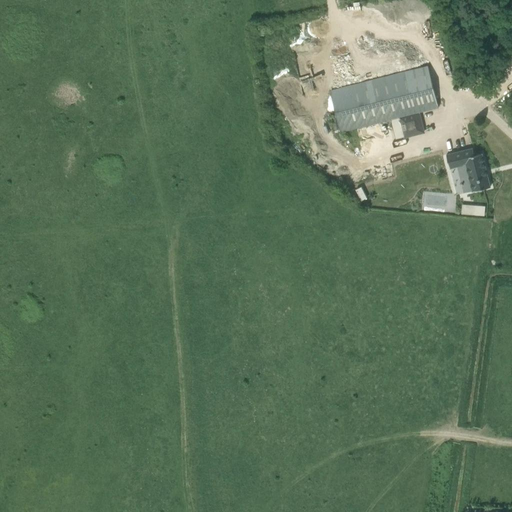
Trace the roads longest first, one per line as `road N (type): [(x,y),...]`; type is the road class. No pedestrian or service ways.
road 1 (track): [(264,511),(321,467),(372,441),(443,433),(511,444)]
road 2 (track): [(329,0),(330,22),(419,27),(476,105)]
